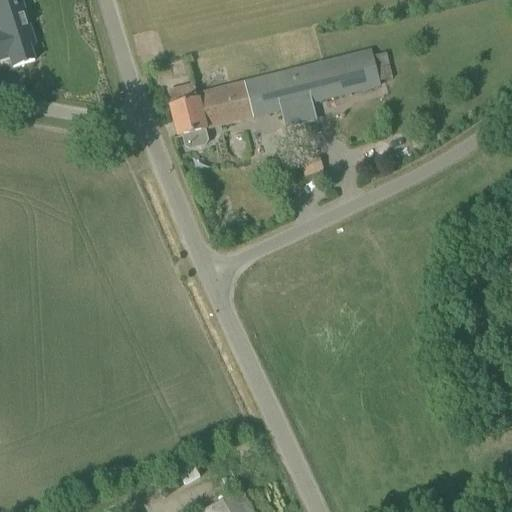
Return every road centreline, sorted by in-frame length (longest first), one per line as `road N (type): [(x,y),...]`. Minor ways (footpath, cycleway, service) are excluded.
road 1 (unclassified): [(209,291),(399,196),(511,116)]
road 2 (unclassified): [(313,511),(209,291)]
road 3 (unclassified): [(209,291),(139,126)]
road 4 (unclassified): [(0,106),(139,126)]
road 5 (unclassified): [(139,126),(105,0)]
